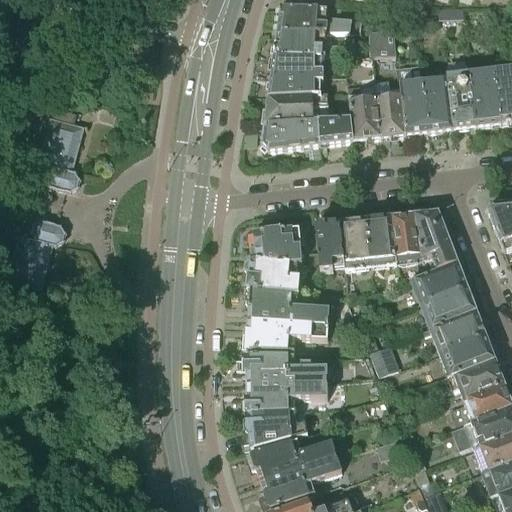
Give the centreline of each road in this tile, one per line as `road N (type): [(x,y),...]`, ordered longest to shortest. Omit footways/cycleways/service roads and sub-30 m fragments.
road 1 (primary): [(194,511),(174,384),(186,202)]
road 2 (residential): [(186,202),(447,178)]
road 3 (primary): [(186,202),(197,115),(226,0)]
road 4 (residential): [(511,347),(447,178)]
